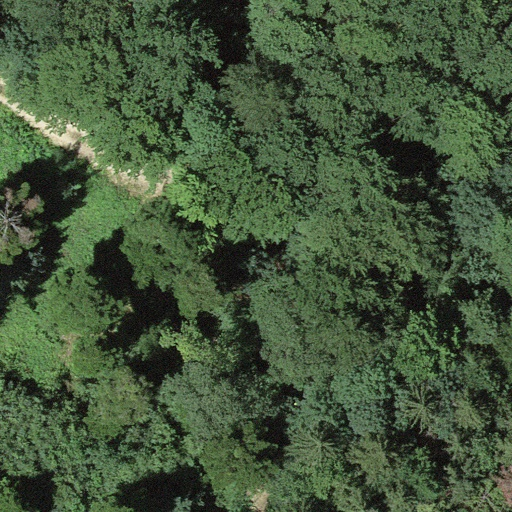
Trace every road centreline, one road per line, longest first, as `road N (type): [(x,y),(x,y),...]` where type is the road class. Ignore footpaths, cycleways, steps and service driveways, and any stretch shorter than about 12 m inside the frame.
road 1 (track): [(251,511),(457,120),(481,0)]
road 2 (track): [(511,95),(325,190),(222,195),(130,163),(0,84)]
